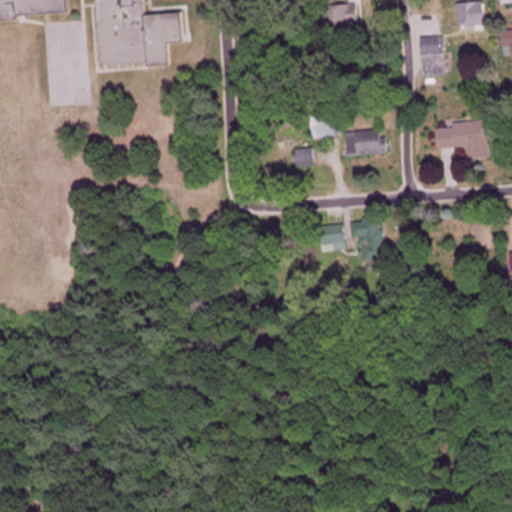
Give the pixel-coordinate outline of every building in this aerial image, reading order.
[(102,0),(106,67),(175,64),(174,43),(189,42),(188,14),(151,15),(149,0),(0,0),(0,18),(74,16),(72,0),(102,0)] [(464,3),(464,26),(491,26),(491,3),(464,3)] [(363,26),(363,4),(337,4),(337,26),(363,26)] [(346,135),(346,118),(323,118),(323,135),(346,135)] [(445,150),(473,148),(474,160),(497,158),(494,122),(443,126),(445,150)] [(390,156),(390,131),(351,132),(352,157),(390,156)] [(355,221),(357,240),(364,239),(367,270),(391,268),(387,218),(355,221)] [(350,250),(349,226),(325,227),(326,251),(350,250)]
